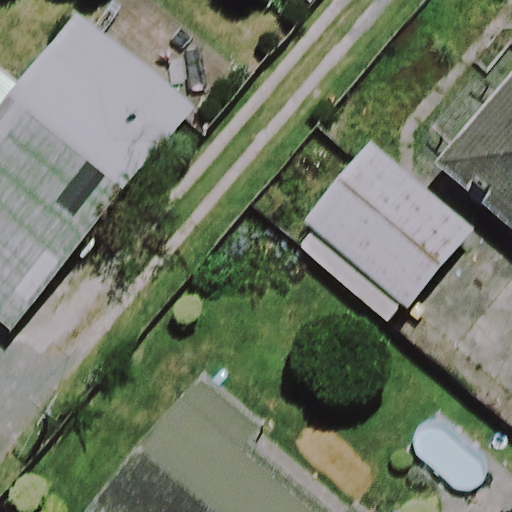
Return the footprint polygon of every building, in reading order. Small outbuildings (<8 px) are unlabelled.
[(281,0),(303,19),(319,0),(281,0)] [(19,94),(0,77),(0,341),(193,132),(80,28),(19,94)] [(511,96),(509,93),(430,183),(511,254),(511,96)] [(465,245),(360,160),(281,256),(386,342),(465,245)] [(326,511),(195,400),(99,511),(326,511)]
